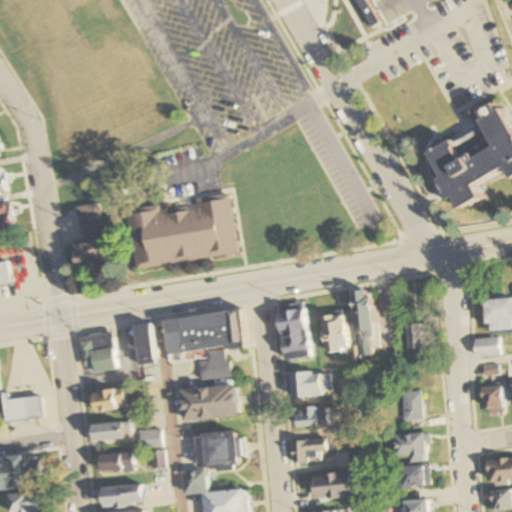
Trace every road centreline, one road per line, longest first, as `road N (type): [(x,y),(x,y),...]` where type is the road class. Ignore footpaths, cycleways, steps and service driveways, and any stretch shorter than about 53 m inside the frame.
road 1 (residential): [(466,511),(443,255),(292,0)]
road 2 (secondary): [(511,242),(0,325)]
road 3 (residential): [(58,317),(30,135),(0,77)]
road 4 (residential): [(278,511),(256,285)]
road 5 (residential): [(76,511),(58,317)]
